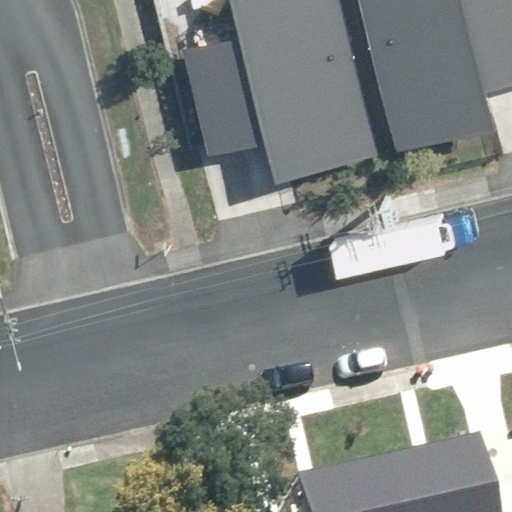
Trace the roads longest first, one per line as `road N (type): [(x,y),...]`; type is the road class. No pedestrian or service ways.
road 1 (residential): [(77,371),(511,278)]
road 2 (residential): [(77,371),(0,42)]
